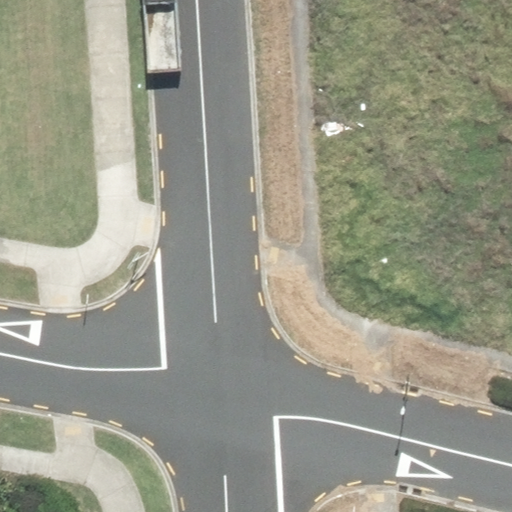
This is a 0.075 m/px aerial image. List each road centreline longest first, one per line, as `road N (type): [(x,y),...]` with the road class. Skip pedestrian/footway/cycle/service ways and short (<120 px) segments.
road 1 (residential): [(195,0),(218,403)]
road 2 (residential): [(218,403),(312,416),(511,465)]
road 3 (residential): [(0,353),(218,403)]
